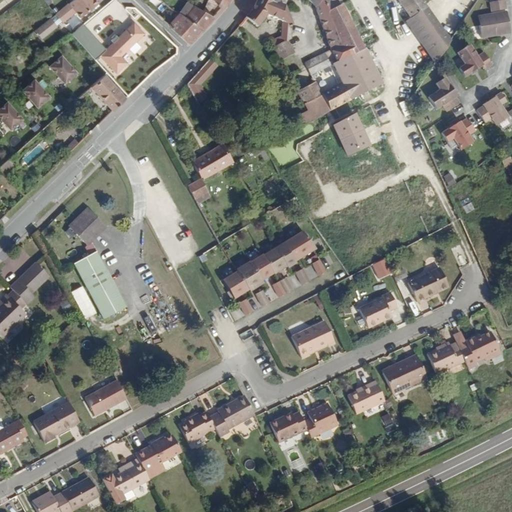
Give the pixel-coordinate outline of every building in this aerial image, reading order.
[(100,5),(95,0),(77,0),(34,34),(41,42),(56,30),(55,29),(61,25),(62,25),(75,15),(80,21),(100,5)] [(231,0),(203,0),(221,9),(219,12),(222,14),(224,11),(226,11),(231,0)] [(265,0),(260,0),(245,19),(257,29),(267,17),(282,25),(282,47),(288,44),(290,42),(291,29),(287,9),(284,7),(265,0)] [(332,0),(303,0),(310,7),(314,12),(324,8),(329,14),(325,18),(331,24),(349,61),(366,53),(346,10),(343,11),(332,0)] [(405,23),(407,25),(429,9),(422,0),(398,0),(412,18),(405,23)] [(493,15),(508,12),(506,4),(492,6),(493,15)] [(324,8),(314,12),(331,54),(332,56),(340,66),(349,61),(331,24),(325,18),(329,14),(324,8)] [(407,25),(436,66),(453,42),(429,9),(407,25)] [(201,34),(212,23),(192,12),(182,22),(201,34)] [(511,37),(508,15),(490,19),(491,22),(482,24),(482,30),(481,30),(483,43),(511,37)] [(179,19),(168,30),(188,48),(201,34),(182,22),(179,19)] [(142,37),(133,28),(98,61),(114,77),(127,65),(121,57),(142,37)] [(288,44),(282,47),(276,51),(282,62),(294,55),(288,44)] [(473,54),(471,50),(459,58),(467,70),(460,74),(466,82),(484,71),(481,67),(488,62),(480,50),(473,54)] [(345,87),(353,104),(382,89),(366,53),(349,61),(340,66),(335,68),(345,87)] [(340,66),(332,56),(309,67),(314,78),(335,68),(340,66)] [(75,78),(60,60),(48,71),(63,88),(75,78)] [(211,60),(188,88),(199,108),(207,103),(199,89),(218,66),(211,60)] [(110,117),(124,104),(102,80),(88,92),(110,117)] [(48,101),(34,84),(22,94),(36,112),(48,101)] [(449,117),(462,108),(457,102),(458,101),(446,84),(438,89),(442,95),(430,103),(438,115),(444,111),(449,117)] [(296,90),(305,107),(321,99),(314,86),(302,92),(300,88),(296,90)] [(325,107),(330,115),(353,104),(345,87),(321,99),(325,107)] [(508,105),(502,96),(484,108),(485,109),(478,114),(486,126),(492,122),(497,129),(509,121),(501,109),(508,105)] [(309,115),(314,113),(325,107),(321,99),(305,107),(309,115)] [(314,113),(318,121),(330,115),(325,107),(314,113)] [(21,125),(7,108),(0,113),(0,123),(10,135),(21,125)] [(369,146),(354,114),(332,124),(348,156),(369,146)] [(462,127),(461,126),(444,138),(449,148),(455,143),(463,155),(475,147),(470,140),(477,136),(469,123),(462,127)] [(211,152),(191,163),(202,183),(202,182),(233,166),(214,135),(209,138),(212,143),(208,146),(211,152)] [(511,167),(506,157),(498,161),(505,174),(511,169),(511,167)] [(9,162),(0,169),(0,171),(5,177),(15,169),(9,162)] [(202,183),(189,190),(196,203),(209,195),(202,182),(202,183)] [(459,202),(464,214),(473,210),(467,198),(459,202)] [(77,237),(85,245),(89,242),(104,228),(86,209),(70,224),(80,235),(77,237)] [(68,226),(77,237),(80,235),(70,224),(68,226)] [(302,232),(283,243),(294,262),(313,251),(302,232)] [(89,242),(85,245),(83,246),(88,254),(72,264),(90,297),(112,284),(89,242)] [(283,243),(275,247),(286,267),(294,262),(283,243)] [(275,247),(262,254),(273,274),(286,267),(275,247)] [(262,254),(249,262),(261,281),(273,274),(262,254)] [(319,260),(311,264),(318,275),(325,271),(319,260)] [(11,286),(13,289),(15,291),(9,296),(7,295),(6,294),(0,299),(0,301),(1,304),(0,305),(0,336),(1,338),(27,313),(21,307),(25,301),(28,303),(36,295),(32,292),(48,276),(35,262),(11,286)] [(235,270),(237,272),(247,290),(248,292),(262,284),(261,281),(249,262),(235,270)] [(302,285),(308,281),(302,269),(295,273),(302,285)] [(417,304),(434,296),(433,293),(448,287),(440,271),(408,286),(417,304)] [(237,272),(222,280),(233,298),(247,290),(237,272)] [(278,297),(290,290),(283,279),(272,285),(278,297)] [(112,284),(90,297),(102,318),(124,306),(112,284)] [(69,292),(83,319),(95,313),(80,286),(69,292)] [(433,293),(434,296),(449,290),(448,287),(433,293)] [(262,306),(269,302),(262,291),(255,295),(262,306)] [(396,308),(389,294),(358,310),(367,327),(391,316),(388,312),(396,308)] [(246,316),(253,311),(246,300),(239,304),(246,316)] [(335,343),(323,322),(291,337),(301,359),(309,355),(308,353),(325,344),(327,347),(335,343)] [(465,365),(469,373),(476,368),(474,365),(483,361),(499,353),(490,336),(476,342),(474,340),(463,344),(464,346),(458,349),(465,365)] [(460,337),(453,340),(457,347),(458,349),(464,346),(463,344),(460,337)] [(437,378),(465,365),(458,349),(457,347),(451,350),(449,347),(427,358),(437,378)] [(499,353),(483,361),(485,364),(500,356),(499,353)] [(393,395),(426,379),(416,357),(382,374),(393,395)] [(94,414),(127,398),(116,379),(83,397),(94,414)] [(384,402),(374,381),(368,384),(369,386),(358,391),(347,397),(357,414),(384,402)] [(258,418),(257,416),(248,399),(221,413),(223,415),(212,421),(218,431),(223,440),(233,435),(232,432),(258,418)] [(64,428),(80,419),(70,400),(43,415),(55,436),(66,430),(64,428)] [(311,423),(305,426),(307,430),(311,438),(339,425),(328,405),(308,415),(311,423)] [(305,426),(299,413),(292,417),(291,414),(279,421),(280,425),(273,429),(280,443),(307,430),(305,426)] [(191,445),(218,431),(212,421),(209,414),(202,417),(198,420),(196,417),(187,422),(188,425),(182,428),(191,445)] [(385,426),(392,423),(388,414),(381,417),(385,426)] [(23,438),(28,434),(19,419),(14,422),(23,438)] [(14,422),(0,430),(0,453),(3,452),(3,451),(15,444),(16,446),(24,441),(23,438),(14,422)] [(144,470),(183,451),(174,435),(162,442),(160,439),(153,443),(154,446),(136,454),(139,459),(144,470)] [(103,480),(115,503),(125,498),(122,494),(150,480),(144,470),(139,459),(131,462),(133,466),(121,472),(113,477),(112,474),(103,480)] [(133,466),(131,462),(119,468),(121,472),(133,466)] [(90,477),(63,492),(72,510),(100,495),(90,477)] [(73,511),(72,510),(63,492),(54,497),(50,491),(32,502),(37,511),(73,511)]
